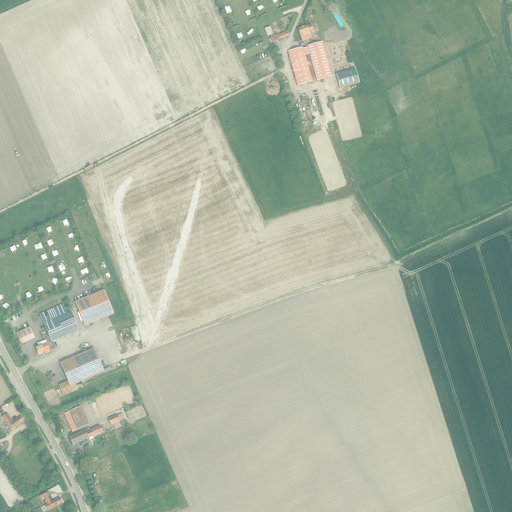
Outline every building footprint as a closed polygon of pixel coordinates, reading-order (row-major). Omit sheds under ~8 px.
[(312,25),(308,26),(307,25),(298,29),(301,37),(315,32),(312,25)] [(267,36),(272,34),(269,27),(264,29),(267,36)] [(272,42),(290,35),(288,31),(278,35),(277,34),(270,37),(272,42)] [(317,80),(332,75),(323,41),(307,46),(317,80)] [(303,47),(287,51),(297,85),(312,81),(303,47)] [(335,75),(339,89),(358,84),(354,70),(335,75)] [(113,314),(104,290),(75,302),(85,326),(113,314)] [(63,304),(58,306),(39,314),(51,342),(79,330),(71,311),(67,313),(63,304)] [(16,333),(20,344),(34,338),(30,327),(16,333)] [(35,348),(38,354),(44,352),(45,354),(50,352),(45,340),(37,343),(38,346),(35,348)] [(75,384),(103,372),(93,349),(60,363),(68,381),(59,385),(63,395),(77,389),(75,384)] [(77,430),(88,425),(80,406),(68,412),(77,430)] [(11,430),(24,420),(20,416),(13,422),(7,413),(1,417),(11,430)] [(108,419),(111,426),(120,422),(117,415),(108,419)] [(73,446),(105,431),(103,427),(101,429),(100,426),(90,430),(90,429),(69,438),(73,446)] [(45,505),(48,510),(62,502),(59,497),(50,502),(47,497),(48,496),(46,493),(39,497),(41,500),(43,499),(46,505),(45,505)]
